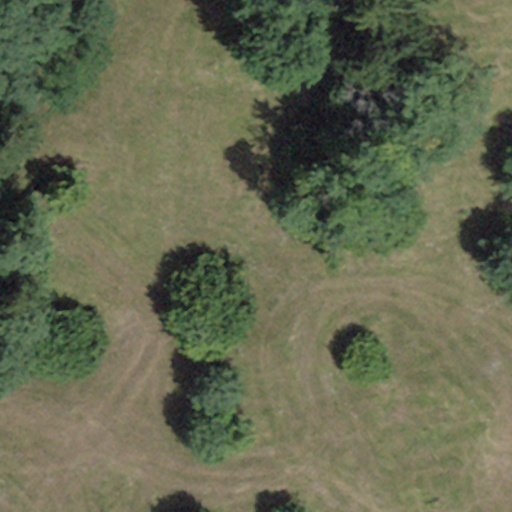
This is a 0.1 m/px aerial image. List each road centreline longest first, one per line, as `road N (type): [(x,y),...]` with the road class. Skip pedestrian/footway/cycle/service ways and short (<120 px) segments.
road 1 (track): [(0,176),(143,268),(187,323),(191,359),(180,413),(139,511)]
road 2 (track): [(136,0),(77,82),(26,96),(0,91)]
